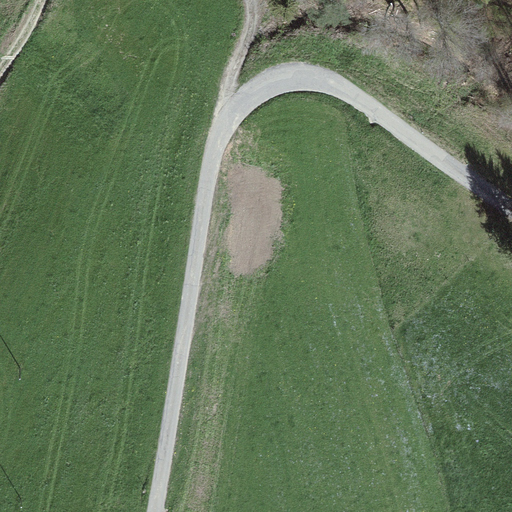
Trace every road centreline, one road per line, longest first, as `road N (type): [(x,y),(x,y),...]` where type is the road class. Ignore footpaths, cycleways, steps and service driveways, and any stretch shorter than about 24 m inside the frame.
road 1 (unclassified): [(511,209),(333,80),(292,74),(254,89),(223,123),(206,177),(151,511)]
road 2 (track): [(249,0),(247,53),(223,123)]
